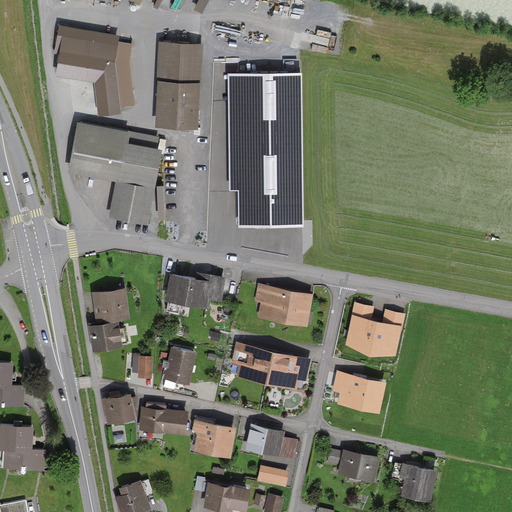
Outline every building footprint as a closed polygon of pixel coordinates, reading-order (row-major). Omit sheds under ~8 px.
[(64,52),(60,70),(95,76),(100,111),(119,109),(118,106),(132,104),(126,55),(128,45),(116,42),(117,36),(60,27),(56,51),(64,52)] [(198,47),(163,45),(159,120),(194,122),(198,47)] [(301,71),(238,72),(240,222),(303,221),(301,71)] [(114,213),(144,218),(156,149),(127,144),(128,139),(126,139),(127,133),(79,124),(72,165),(121,174),(114,213)] [(173,273),(166,309),(178,311),(181,299),(206,303),(208,292),(219,294),(222,277),(200,273),(199,278),(173,273)] [(257,298),(272,300),(270,313),(304,319),(308,296),(259,287),(257,298)] [(94,293),(98,318),(126,314),(122,290),(94,293)] [(394,325),(359,317),(354,341),(371,349),(389,349),(394,325)] [(89,322),(93,347),(126,341),(123,320),(103,323),(103,320),(89,322)] [(247,372),(268,376),(273,353),(238,345),(235,360),(249,363),(247,372)] [(162,365),(168,366),(164,386),(182,390),(184,381),(188,382),(190,370),(187,370),(189,362),(192,363),(195,351),(173,346),(170,361),(163,359),(162,365)] [(279,354),(273,353),(268,376),(289,381),(290,373),(304,376),(308,361),(279,354)] [(141,356),(140,373),(150,374),(151,357),(141,356)] [(4,402),(22,403),(23,385),(9,384),(11,362),(0,361),(0,401),(2,402),(2,403),(4,404),(4,402)] [(382,382),(338,373),(335,387),(350,390),(348,399),(377,405),(382,382)] [(121,395),(120,389),(109,391),(110,397),(105,398),(109,419),(129,415),(130,422),(136,421),(135,394),(129,395),(129,394),(121,395)] [(147,402),(145,416),(142,416),(141,426),(183,430),(185,411),(165,409),(165,403),(147,402)] [(227,450),(232,427),(209,423),(210,420),(195,417),(192,432),(201,433),(199,444),(227,450)] [(31,426),(1,424),(0,445),(11,447),(10,465),(22,466),(22,467),(24,468),(24,466),(42,467),(43,449),(30,448),(31,426)] [(252,425),(247,444),(293,454),(296,440),(282,437),(283,432),(252,425)] [(327,461),(341,463),(339,473),(373,480),(378,458),(330,448),(327,461)] [(396,462),(393,476),(407,479),(404,492),(428,497),(434,470),(396,462)] [(283,483),(286,471),(262,466),(260,479),(283,483)] [(208,501),(210,501),(214,484),(204,481),(205,477),(197,475),(195,488),(210,491),(208,501)] [(125,495),(118,498),(123,511),(129,511),(148,505),(144,495),(152,492),(148,479),(140,482),(140,480),(122,486),(125,495)] [(233,487),(214,484),(210,501),(210,502),(230,506),(231,503),(243,505),(246,487),(233,485),(233,487)] [(263,503),(265,495),(257,493),(255,501),(263,503)] [(270,494),(266,511),(271,511),(278,511),(282,497),(270,494)] [(28,511),(26,499),(0,503),(0,511),(28,511)]
